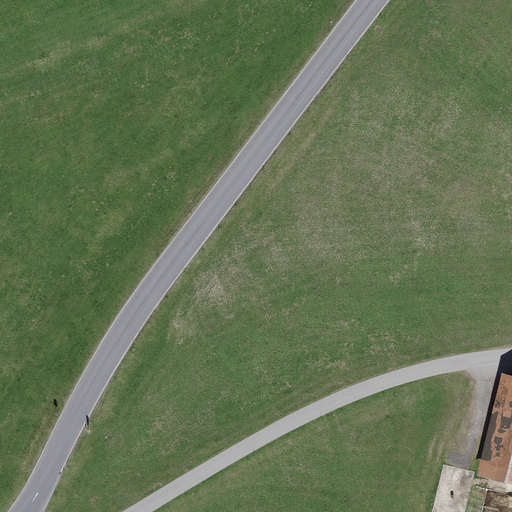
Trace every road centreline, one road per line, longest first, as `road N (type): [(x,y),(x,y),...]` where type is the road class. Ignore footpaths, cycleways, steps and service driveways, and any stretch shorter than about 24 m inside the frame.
road 1 (tertiary): [(28,511),(136,313),(373,0)]
road 2 (residential): [(139,511),(337,400),(406,375),(511,354)]
